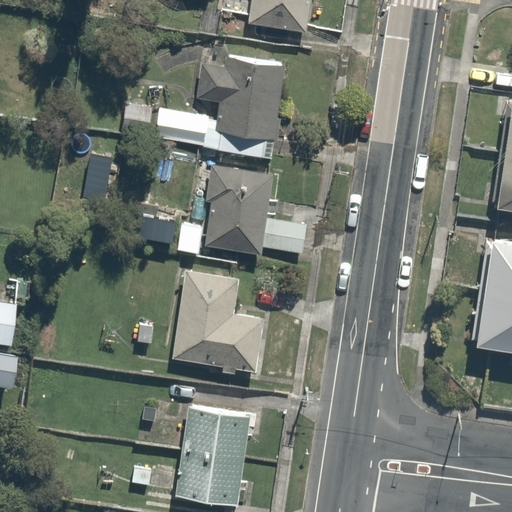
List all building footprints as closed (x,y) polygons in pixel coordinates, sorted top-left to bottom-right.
[(312,0),(251,0),(247,23),(306,34),(312,0)] [(277,119),(284,67),(229,57),(226,68),(203,64),(197,98),(220,102),(217,120),(209,119),(209,117),(160,108),(156,136),(203,145),(203,147),(271,159),(274,139),(278,140),(281,120),(277,119)] [(511,153),(506,152),(496,210),(511,211),(511,153)] [(274,175),(211,165),(205,201),(212,202),(205,247),(262,256),(263,248),(301,254),(306,224),(267,218),(274,175)] [(511,245),(492,242),(484,291),(511,295),(511,245)] [(238,281),(182,272),(168,360),(250,373),(259,318),(232,314),(238,281)] [(511,295),(484,291),(475,347),(511,352),(511,295)] [(14,304),(0,301),(0,342),(8,344),(14,304)] [(12,354),(0,352),(0,389),(6,390),(12,354)] [(255,416),(186,406),(172,500),(240,510),(255,416)]
